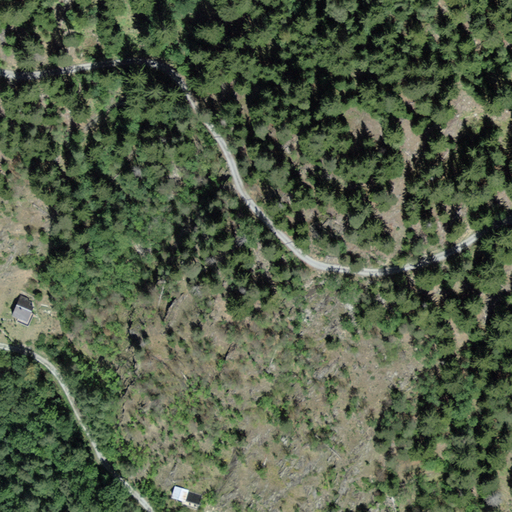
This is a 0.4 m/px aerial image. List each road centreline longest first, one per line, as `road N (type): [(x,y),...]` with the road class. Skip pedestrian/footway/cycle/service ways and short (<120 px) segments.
road 1 (track): [(0,71),(161,64),(222,141),(250,203),(308,261),(329,268),(366,272),(426,261),(511,219)]
road 2 (track): [(0,345),(39,355),(86,441),(151,511)]
